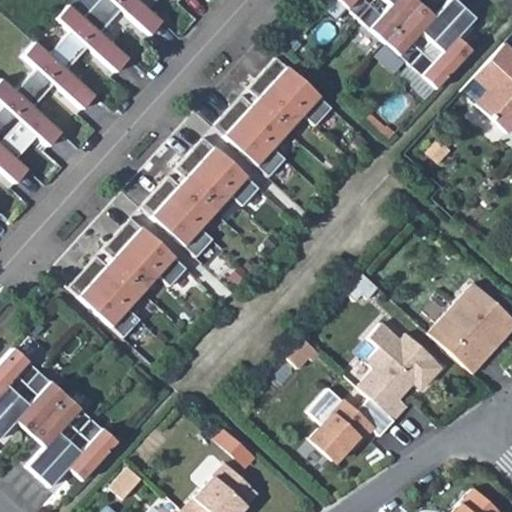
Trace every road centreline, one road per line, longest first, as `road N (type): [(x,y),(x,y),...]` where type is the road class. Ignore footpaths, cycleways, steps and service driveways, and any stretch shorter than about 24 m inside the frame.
road 1 (residential): [(245,0),(0,280)]
road 2 (residential): [(471,427),(348,511)]
